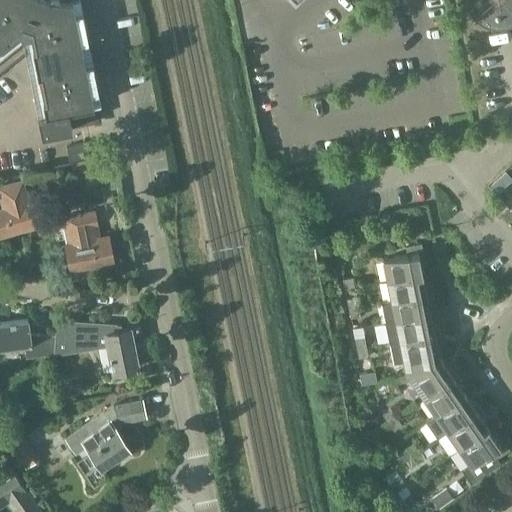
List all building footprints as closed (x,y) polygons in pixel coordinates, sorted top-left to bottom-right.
[(0,0),(0,70),(24,51),(41,133),(99,121),(95,104),(100,103),(79,0),(0,0)] [(511,0),(488,0),(471,15),(473,18),(475,20),(478,22),(480,23),(483,25),(485,26),(488,27),(491,27),(494,28),(497,28),(500,28),(503,27),(505,27),(508,26),(511,25),(511,24),(511,0)] [(86,142),(66,146),(69,159),(89,155),(86,142)] [(85,174),(92,183),(110,179),(105,156),(71,163),(73,177),(85,174)] [(0,208),(0,234),(38,225),(31,201),(27,202),(21,181),(0,186),(0,194),(4,208),(0,208)] [(65,244),(70,269),(112,261),(107,236),(99,237),(94,212),(63,218),(68,243),(65,244)] [(382,258),(387,280),(422,272),(420,263),(425,262),(421,242),(405,245),(407,253),(382,258)] [(387,280),(390,299),(391,300),(431,291),(430,282),(424,283),(422,272),(387,280)] [(343,279),(345,288),(354,286),(352,277),(343,279)] [(381,301),(385,322),(430,312),(428,302),(433,301),(431,291),(391,300),(390,299),(381,301)] [(347,299),(349,308),(358,306),(356,297),(347,299)] [(358,306),(349,308),(351,317),(360,316),(358,306)] [(385,322),(389,342),(439,331),(437,322),(432,323),(430,312),(385,322)] [(26,356),(71,350),(71,321),(56,320),(55,336),(30,334),(28,318),(0,322),(0,346),(25,343),(26,356)] [(71,321),(71,350),(107,345),(112,372),(137,367),(131,327),(121,329),(120,324),(71,321)] [(403,361),(405,371),(439,356),(436,341),(441,340),(439,331),(389,342),(394,363),(403,361)] [(355,339),(357,348),(366,346),(364,337),(355,339)] [(366,346),(357,348),(359,357),(368,356),(366,346)] [(405,371),(423,397),(457,373),(452,366),(448,369),(439,356),(405,371)] [(423,397),(435,414),(465,393),(458,384),(463,381),(457,373),(423,397)] [(437,437),(447,431),(446,430),(480,407),(475,399),(471,402),(465,393),(435,414),(425,420),(437,437)] [(120,422),(146,417),(142,399),(113,405),(65,437),(75,452),(85,445),(100,467),(130,447),(115,425),(120,422)] [(446,430),(447,431),(458,447),(488,426),(482,417),(486,415),(480,407),(446,430)] [(383,414),(389,422),(396,416),(390,409),(383,414)] [(396,416),(389,422),(394,429),(401,424),(396,416)] [(488,426),(458,447),(469,463),(461,469),(470,483),(500,462),(497,457),(509,448),(498,431),(493,434),(488,426)] [(20,430),(6,440),(21,462),(35,452),(20,430)] [(0,461),(1,462),(14,453),(5,440),(0,443),(0,461)] [(406,447),(412,455),(419,450),(414,442),(406,447)] [(419,450),(412,455),(417,463),(425,458),(419,450)] [(40,511),(9,466),(0,471),(0,505),(7,501),(14,511),(40,511)] [(433,497),(438,505),(451,496),(446,488),(433,497)]
